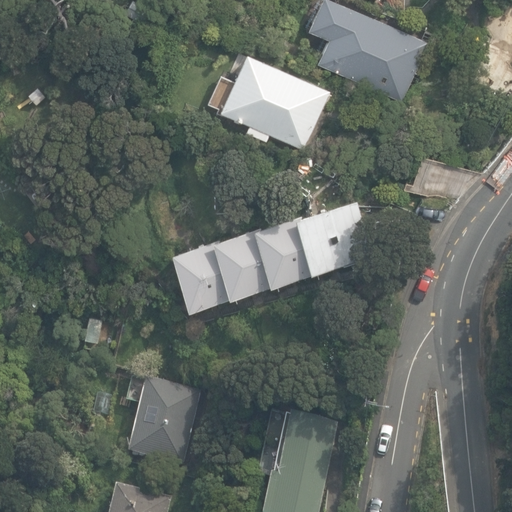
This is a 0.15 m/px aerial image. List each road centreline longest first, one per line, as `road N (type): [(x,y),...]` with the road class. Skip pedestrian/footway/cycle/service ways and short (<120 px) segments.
road 1 (residential): [(390,511),(412,356),(466,271)]
road 2 (residential): [(477,511),(466,271)]
